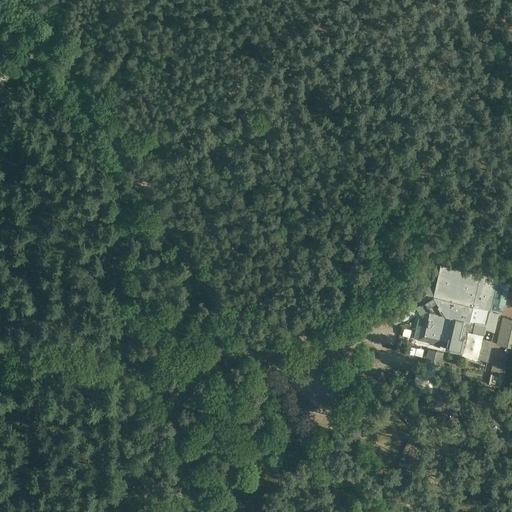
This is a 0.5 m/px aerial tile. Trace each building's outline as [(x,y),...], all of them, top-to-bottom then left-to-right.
[(428,310),(426,323),(423,322),(419,338),(443,344),(444,340),(447,341),(446,349),(462,352),(466,336),(462,335),(465,320),(469,321),(469,320),(484,323),(487,312),(478,310),(479,306),(489,309),(490,309),(503,311),(510,282),(501,278),(440,264),(435,288),(423,286),(415,299),(423,313),(428,310)] [(496,344),(511,348),(511,347),(511,318),(502,317),(496,344)] [(412,332),(407,325),(401,329),(405,336),(412,332)] [(481,332),(477,354),(486,356),(490,333),(481,332)] [(415,334),(408,336),(410,343),(417,340),(415,334)] [(493,360),(491,371),(504,374),(507,363),(493,360)]
